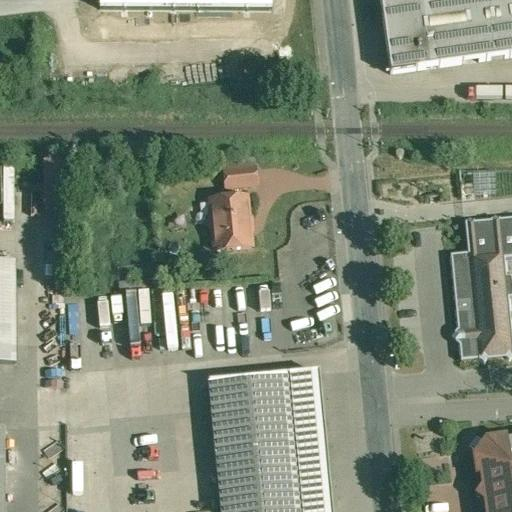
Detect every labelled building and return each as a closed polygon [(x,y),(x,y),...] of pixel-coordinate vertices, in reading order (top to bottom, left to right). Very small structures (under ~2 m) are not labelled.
[(271,0),(96,0),(97,12),(271,14),(271,0)] [(511,0),(379,0),(390,77),(511,59),(511,0)] [(44,212),(66,212),(67,162),(44,162),(44,212)] [(16,222),(13,168),(0,168),(0,207),(4,207),(4,222),(16,222)] [(254,172),(224,175),(226,191),(256,188),(254,172)] [(245,201),(215,204),(217,218),(212,219),(212,220),(209,223),(210,231),(213,234),(215,253),(250,250),(249,237),(250,235),(249,222),(247,221),(245,201)] [(511,221),(499,223),(494,218),(490,223),(474,225),(469,220),(465,226),(464,226),(467,256),(450,258),(457,332),(461,335),(462,343),(459,348),(460,363),(478,362),(483,367),(487,361),(504,359),(509,364),(511,359),(511,342),(508,300),(506,299),(504,281),(506,279),(504,261),(511,260),(511,221)] [(0,366),(15,366),(14,263),(0,263),(0,366)] [(332,511),(319,376),(289,378),(208,386),(220,511),(332,511)] [(511,511),(511,441),(506,443),(506,438),(485,441),(482,445),(480,443),(473,453),(475,454),(472,458),(475,479),(479,478),(481,489),(475,498),(483,504),(484,511),(511,511)]
